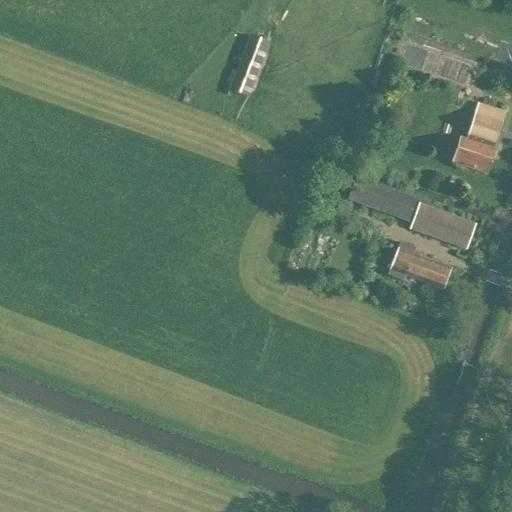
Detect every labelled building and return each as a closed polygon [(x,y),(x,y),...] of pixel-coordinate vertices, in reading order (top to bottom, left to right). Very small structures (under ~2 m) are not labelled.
[(271,43),(252,36),(231,91),(250,98),(271,43)] [(494,151),(496,145),(506,114),(479,105),(469,136),(467,142),(462,140),(454,165),(487,175),(494,151)] [(411,224),(420,200),(357,178),(349,203),(411,224)] [(420,206),(412,229),(468,250),(477,227),(420,206)] [(444,291),(452,271),(415,257),(418,249),(402,243),(390,276),(406,282),(408,277),(444,291)]
